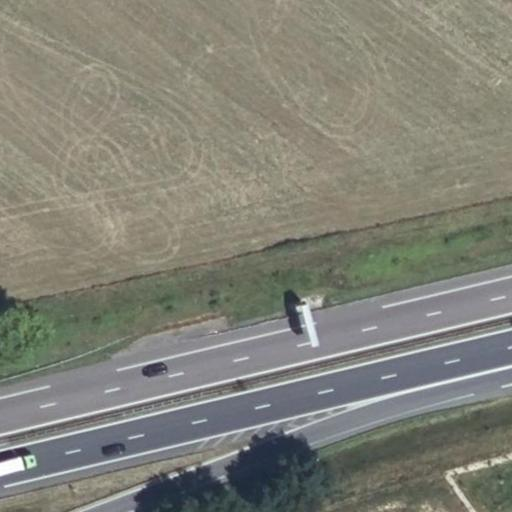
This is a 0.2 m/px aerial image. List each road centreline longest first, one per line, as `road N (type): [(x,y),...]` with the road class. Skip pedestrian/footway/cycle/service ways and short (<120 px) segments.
road 1 (motorway): [(511,290),(0,412)]
road 2 (motorway): [(0,477),(511,355)]
road 3 (motorway): [(110,511),(511,360)]
